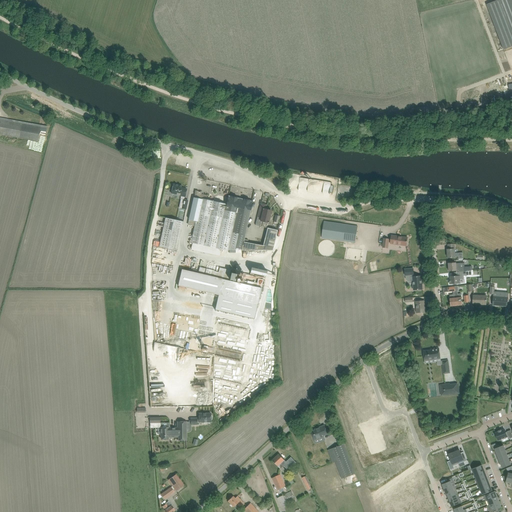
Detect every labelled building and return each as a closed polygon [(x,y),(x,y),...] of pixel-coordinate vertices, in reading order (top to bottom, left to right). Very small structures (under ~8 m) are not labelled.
[(511,0),(498,0),(486,5),(504,50),(511,46),(511,0)] [(0,134),(38,141),(39,132),(39,131),(40,131),(41,131),(40,134),(45,135),(47,126),(32,123),(0,117),(0,134)] [(309,191),(330,194),(332,182),(324,181),(324,184),(322,184),(323,181),(300,177),(301,175),(291,173),(289,186),(300,188),(300,189),(304,190),(305,188),(310,188),(309,191)] [(174,184),(172,193),(179,195),(179,196),(181,196),(181,199),(184,200),(185,197),(187,189),(182,188),(182,186),(178,185),(178,184),(176,184),(175,184),(174,184)] [(196,191),(189,219),(195,221),(191,243),(192,243),(197,244),(213,248),(217,248),(226,204),(225,204),(213,201),(206,200),(207,195),(203,194),(201,194),(202,192),(199,192),(196,191)] [(226,204),(217,248),(218,249),(218,251),(221,251),(222,252),(223,250),(227,250),(228,251),(229,250),(243,250),(244,242),(243,242),(244,239),(252,201),(249,201),(249,200),(243,199),(238,198),(237,198),(237,197),(231,196),(228,196),(226,204)] [(259,208),(258,213),(255,225),(262,227),(266,228),(268,223),(271,211),(265,209),(266,205),(261,203),(260,208),(259,208)] [(165,218),(159,247),(177,251),(183,221),(165,218)] [(324,221),(323,226),(322,237),(355,242),(358,226),(324,221)] [(244,242),(243,250),(272,250),(277,230),(267,228),(266,233),(263,246),(248,243),(244,242)] [(406,246),(408,238),(391,235),(390,244),(406,246)] [(197,244),(195,251),(212,254),(213,248),(197,244)] [(448,258),(453,257),(454,257),(458,257),(458,259),(463,258),(462,252),(455,253),(454,249),(455,249),(455,244),(448,244),(448,249),(447,249),(448,258)] [(449,271),(454,271),(456,271),(456,270),(460,270),(460,271),(465,271),(465,265),(459,265),(459,263),(456,263),(448,263),(449,271)] [(381,281),(382,285),(390,283),(386,267),(374,269),(377,282),(381,281)] [(182,269),(178,286),(218,295),(215,310),(254,319),(255,314),(263,280),(258,278),(257,283),(247,281),(246,285),(228,280),(230,270),(220,268),(219,272),(214,271),(206,269),(205,275),(182,269)] [(414,275),(413,269),(405,269),(405,275),(406,275),(406,279),(408,281),(413,281),(413,290),(422,289),(422,281),(423,281),(422,276),(413,276),(413,275),(414,275)] [(450,284),(455,284),(460,283),(460,279),(464,279),(463,276),(471,275),(471,270),(465,271),(460,271),(460,272),(459,272),(459,276),(450,276),(451,280),(450,281),(450,284)] [(493,300),(493,305),(497,305),(497,304),(507,305),(507,300),(507,298),(508,293),(496,292),(496,296),(494,295),(493,297),(493,300)] [(473,295),(473,298),(473,303),(481,303),(481,304),(486,304),(486,296),(473,295)] [(416,301),(416,308),(417,313),(424,312),(424,306),(424,301),(416,301)] [(169,331),(169,317),(159,317),(159,332),(169,331)] [(423,351),(424,356),(424,360),(433,358),(433,359),(440,358),(439,348),(434,349),(434,350),(423,351)] [(448,360),(442,361),(443,374),(450,373),(448,360)] [(458,383),(450,384),(450,383),(439,384),(441,396),(459,394),(458,383)] [(197,418),(191,418),(191,425),(197,425),(197,423),(203,423),(203,422),(211,422),(211,413),(199,413),(199,419),(197,419),(197,418)] [(177,427),(168,428),(168,437),(178,437),(178,440),(186,440),(186,422),(177,422),(177,427)] [(311,431),(312,436),(314,440),(324,436),(328,434),(324,425),(317,428),(317,429),(311,431)] [(160,431),(160,435),(161,435),(161,439),(162,439),(163,440),(166,440),(167,439),(168,439),(168,437),(168,428),(168,427),(161,427),(161,431),(160,431)] [(507,437),(505,430),(501,431),(501,430),(498,431),(498,432),(495,433),(498,441),(507,437)] [(331,449),(342,479),(355,474),(344,444),(331,449)] [(498,447),(495,448),(496,453),(505,450),(503,445),(498,447)] [(457,451),(454,452),(459,464),(464,462),(467,461),(463,452),(461,453),(460,450),(459,450),(458,449),(456,450),(457,451)] [(505,450),(496,453),(498,458),(507,455),(505,450)] [(451,460),(447,462),(450,470),(455,469),(453,466),(459,464),(454,452),(452,453),(452,452),(449,453),(450,454),(449,454),(451,460)] [(279,454),(272,460),(276,464),(278,466),(281,469),(284,466),(288,471),(296,463),(291,457),(286,462),(286,461),(284,460),(282,458),(279,454)] [(507,455),(498,458),(500,463),(509,460),(507,455)] [(509,460),(500,463),(502,468),(511,464),(509,460)] [(472,469),(475,474),(484,470),(482,465),(472,469)] [(475,474),(477,479),(486,475),(484,470),(475,474)] [(506,481),(506,482),(511,483),(511,478),(511,473),(508,473),(507,477),(503,476),(502,477),(504,480),(506,481)] [(176,474),(168,480),(176,491),(184,485),(176,474)] [(272,478),(274,483),(278,490),(279,490),(279,492),(286,488),(280,475),(272,478)] [(477,479),(479,484),(488,480),(486,475),(477,479)] [(302,478),(308,490),(311,489),(312,488),(306,476),(302,478)] [(479,484),(480,489),(490,485),(488,480),(479,484)] [(450,481),(442,484),(444,489),(452,486),(450,481)] [(480,489),(483,494),(492,491),(490,485),(480,489)] [(171,487),(163,492),(160,494),(164,499),(175,492),(173,490),(174,489),(172,486),(171,487)] [(452,486),(444,489),(446,494),(454,490),(452,486)] [(291,491),(284,495),(288,502),(293,499),(295,498),(291,491)] [(495,491),(483,496),(485,501),(488,500),(497,496),(495,491)] [(456,495),(448,498),(450,502),(460,498),(458,494),(456,494),(456,495)] [(283,495),(277,498),(281,507),(287,505),(283,495)] [(228,501),(231,505),(233,507),(237,503),(240,507),(244,504),(237,496),(235,498),(233,496),(228,501)] [(497,496),(488,500),(490,505),(499,501),(497,496)] [(460,498),(450,502),(451,506),(461,502),(460,498)] [(166,504),(162,506),(165,510),(164,510),(165,511),(172,511),(175,510),(168,501),(165,503),(166,504)] [(490,505),(487,506),(489,511),(496,511),(498,511),(497,508),(501,507),(499,501),(490,505)] [(258,511),(250,503),(244,509),(247,511),(258,511)]
